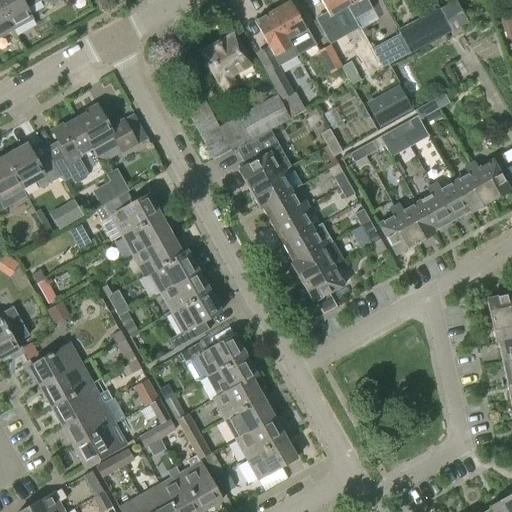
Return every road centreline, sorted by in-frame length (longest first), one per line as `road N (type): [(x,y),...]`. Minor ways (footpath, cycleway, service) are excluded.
road 1 (residential): [(293,365),(117,38)]
road 2 (residential): [(367,499),(460,444),(429,293)]
road 3 (residential): [(293,365),(429,293)]
road 4 (tertiary): [(0,102),(117,38)]
road 5 (residential): [(354,475),(293,365)]
